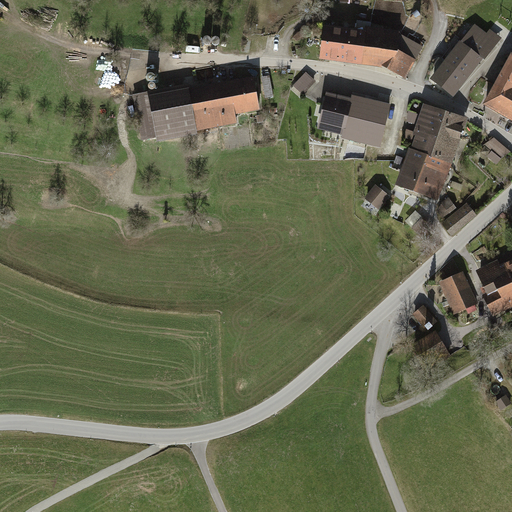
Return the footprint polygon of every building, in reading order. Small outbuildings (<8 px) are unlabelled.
[(323,60),(341,63),(346,29),(327,27),(323,60)] [(366,32),(346,29),(341,63),(389,70),(406,79),(424,48),(401,35),(401,32),(366,29),(366,32)] [(433,79),(452,94),(483,55),(485,56),(493,46),(472,30),(433,79)] [(511,103),(511,56),(492,93),(511,103)] [(294,88),(305,98),(317,84),(307,74),(294,88)] [(255,79),(210,87),(217,130),(239,126),(237,116),(261,112),(255,79)] [(198,133),(217,130),(210,87),(190,91),(189,86),(133,96),(142,146),(198,136),(198,133)] [(476,90),(472,94),(477,98),(481,94),(476,90)] [(485,107),(511,121),(511,103),(492,93),(485,107)] [(344,140),(381,150),(392,106),(355,97),(354,100),(327,94),(318,129),(345,136),(344,140)] [(462,128),(464,119),(425,106),(421,115),(462,128)] [(455,147),(462,128),(421,115),(415,133),(419,134),(455,147)] [(448,164),(455,147),(419,134),(413,152),(448,164)] [(511,154),(494,139),(481,155),(488,161),(493,155),(504,164),(511,154)] [(435,198),(448,164),(413,152),(411,151),(398,184),(435,198)] [(382,210),(391,197),(377,188),(368,201),(382,210)] [(445,223),(443,225),(453,237),(478,218),(468,205),(459,212),(451,202),(437,213),(445,223)] [(418,211),(408,220),(415,227),(425,218),(418,211)] [(511,262),(473,278),(487,312),(511,302),(511,262)] [(475,307),(462,275),(439,285),(452,316),(475,307)] [(441,322),(429,306),(415,316),(427,333),(441,322)] [(410,349),(426,373),(451,357),(435,333),(410,349)] [(491,397),(501,410),(510,403),(500,390),(491,397)]
